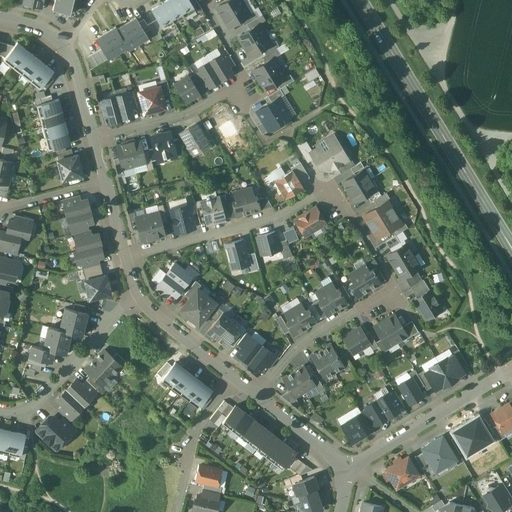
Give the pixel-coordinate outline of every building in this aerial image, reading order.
[(55,0),(53,11),(70,15),(73,0),(55,0)] [(184,16),(174,0),(168,0),(162,4),(174,22),(184,16)] [(174,0),(184,16),(195,10),(188,0),(174,0)] [(202,11),(195,0),(188,0),(195,10),(197,14),(202,11)] [(229,0),(217,8),(223,18),(244,5),(240,0),(229,0)] [(162,4),(152,10),(158,19),(163,29),(174,22),(162,4)] [(244,5),(223,18),(229,28),(241,20),(250,15),(244,5)] [(256,11),(250,15),(241,20),(244,26),(247,24),(259,17),(256,11)] [(259,17),(247,24),(250,30),(259,24),(265,21),(262,15),(259,17)] [(126,25),(138,45),(148,39),(145,33),(139,23),(136,18),(126,25)] [(163,29),(158,19),(152,23),(158,32),(163,29)] [(139,23),(145,33),(150,30),(148,26),(144,20),(139,23)] [(158,32),(152,23),(148,26),(150,30),(157,41),(162,38),(158,32)] [(250,30),(238,37),(244,47),(265,34),(259,24),(250,30)] [(128,48),(129,50),(138,45),(126,25),(117,30),(128,48)] [(196,37),(204,32),(200,26),(192,30),(196,37)] [(105,33),(118,54),(128,48),(117,30),(115,27),(105,33)] [(199,37),(203,42),(216,34),(212,28),(199,37)] [(102,49),(108,59),(118,54),(105,33),(96,39),(102,49)] [(265,34),(244,47),(250,57),(262,50),(271,44),(265,34)] [(271,44),(262,50),(265,55),(276,49),(279,47),(276,41),(271,44)] [(5,58),(3,60),(12,67),(26,50),(17,43),(14,46),(5,58)] [(14,46),(5,44),(2,56),(5,58),(14,46)] [(103,63),(108,59),(102,49),(97,52),(103,63)] [(265,55),(261,58),(264,63),(273,58),(274,58),(280,55),(276,49),(265,55)] [(26,50),(12,67),(21,74),(35,57),(26,50)] [(227,51),(220,55),(229,68),(235,64),(227,51)] [(98,66),(103,63),(97,52),(92,55),(98,66)] [(93,69),(98,66),(92,55),(87,58),(93,69)] [(229,68),(220,55),(209,62),(221,81),(232,74),(229,68)] [(35,57),(21,74),(30,81),(44,64),(35,57)] [(264,63),(252,71),(258,81),(279,68),(274,58),(273,58),(264,63)] [(209,62),(198,69),(199,71),(207,85),(209,88),(221,81),(209,62)] [(44,64),(30,81),(39,88),(42,85),(49,76),(53,71),(44,64)] [(279,68),(258,81),(264,91),(276,83),(285,78),(285,77),(279,68)] [(314,68),(303,73),(306,80),(317,75),(314,68)] [(207,85),(199,71),(194,75),(202,88),(207,85)] [(202,88),(194,75),(189,78),(197,91),(202,88)] [(285,78),(276,83),(280,89),(293,81),(290,75),(285,77),(285,78)] [(49,76),(42,85),(46,89),(54,80),(49,76)] [(189,78),(188,76),(175,84),(186,102),(199,94),(197,91),(189,78)] [(167,80),(157,83),(158,88),(159,87),(162,99),(171,97),(167,80)] [(158,88),(139,93),(145,113),(164,107),(162,99),(159,87),(158,88)] [(280,89),(268,96),(271,102),(279,98),(284,95),(280,89)] [(133,92),(127,93),(131,109),(137,107),(133,92)] [(127,93),(116,97),(122,120),(133,117),(131,109),(127,93)] [(51,95),(34,100),(35,106),(36,105),(53,101),(51,95)] [(116,97),(104,100),(108,115),(110,123),(122,120),(116,97)] [(271,102),(256,112),(262,122),(268,131),(291,117),(279,98),(271,102)] [(53,101),(36,105),(39,117),(61,111),(58,100),(53,101)] [(104,100),(98,101),(102,117),(108,115),(104,100)] [(61,111),(39,117),(42,127),(64,122),(61,111)] [(227,117),(216,124),(218,128),(230,121),(227,117)] [(208,121),(203,124),(207,130),(212,127),(208,121)] [(218,128),(225,140),(237,133),(230,121),(218,128)] [(64,122),(42,127),(45,138),(67,132),(64,122)] [(268,131),(262,122),(256,125),(262,135),(268,131)] [(196,124),(181,133),(189,146),(186,148),(190,154),(192,152),(193,153),(208,144),(202,133),(196,124)] [(216,145),(206,130),(202,133),(208,144),(209,143),(212,148),(216,145)] [(67,132),(45,138),(48,150),(64,145),(70,144),(67,132)] [(169,132),(151,137),(154,149),(157,160),(175,155),(172,141),(169,132)] [(177,139),(172,141),(175,155),(181,154),(177,139)] [(346,160),(334,140),(328,143),(326,139),(317,144),(320,148),(312,153),(314,157),(319,165),(321,164),(324,168),(330,170),(334,167),(335,169),(337,168),(339,166),(338,165),(346,160)] [(139,140),(128,143),(134,167),(145,163),(143,153),(139,140)] [(305,141),(297,146),(301,152),(309,147),(305,141)] [(128,143),(116,146),(119,158),(122,170),(134,167),(128,143)] [(48,150),(47,150),(49,156),(56,154),(66,151),(64,145),(48,150)] [(309,147),(301,152),(307,162),(314,157),(312,153),(309,147)] [(5,154),(12,156),(14,150),(3,148),(2,153),(5,154)] [(154,149),(148,150),(151,161),(157,160),(154,149)] [(66,151),(56,154),(58,160),(73,156),(72,150),(66,151)] [(148,151),(143,153),(145,163),(147,170),(153,169),(151,161),(148,151)] [(12,156),(5,154),(3,160),(13,162),(14,163),(15,157),(12,156)] [(58,160),(57,161),(63,180),(82,175),(77,155),(73,156),(58,160)] [(350,157),(346,160),(338,165),(339,166),(337,168),(341,174),(350,168),(355,165),(350,157)] [(119,158),(113,159),(118,177),(124,176),(122,170),(119,158)] [(0,171),(11,174),(13,162),(3,160),(0,159),(0,171)] [(309,178),(300,162),(291,168),(292,170),(292,169),(301,183),(309,178)] [(355,165),(350,168),(353,173),(363,167),(360,162),(355,165)] [(292,170),(274,181),(285,199),(303,188),(301,183),(292,169),(292,170)] [(363,170),(343,182),(349,192),(369,180),(363,170)] [(0,183),(8,186),(11,174),(0,171),(0,183)] [(369,180),(349,192),(355,202),(376,190),(369,180)] [(0,183),(0,190),(8,192),(9,186),(8,186),(0,183)] [(251,188),(243,190),(249,213),(259,210),(256,199),(254,200),(251,188)] [(249,213),(243,190),(233,192),(236,201),(232,201),(236,217),(249,213)] [(378,191),(368,197),(371,202),(374,200),(381,196),(378,191)] [(381,196),(374,200),(378,206),(387,200),(388,201),(390,199),(386,193),(381,196)] [(79,195),(62,200),(64,206),(81,201),(79,195)] [(192,195),(186,197),(188,205),(189,204),(191,214),(197,212),(196,210),(192,195)] [(219,196),(200,201),(202,208),(206,222),(206,225),(225,220),(220,201),(219,196)] [(266,197),(256,199),(259,210),(272,207),(266,197)] [(81,201),(64,206),(67,217),(90,211),(87,199),(81,201)] [(378,206),(362,215),(376,239),(392,230),(401,224),(401,223),(388,201),(387,200),(378,206)] [(232,201),(227,203),(230,218),(236,217),(232,201)] [(188,205),(170,209),(176,232),(195,228),(191,214),(189,204),(188,205)] [(163,205),(157,206),(158,212),(162,224),(167,222),(163,205)] [(202,208),(196,210),(197,212),(200,223),(206,222),(202,208)] [(316,209),(295,221),(304,235),(324,222),(316,209)] [(90,211),(67,217),(70,229),(87,224),(93,223),(90,211)] [(134,212),(128,214),(132,231),(138,230),(135,218),(134,212)] [(158,212),(147,215),(153,239),(165,236),(162,224),(158,212)] [(32,219),(15,215),(14,221),(31,225),(32,219)] [(135,218),(138,230),(142,242),(153,239),(147,215),(135,218)] [(14,221),(9,220),(6,232),(20,236),(28,238),(31,225),(14,221)] [(404,222),(401,223),(401,224),(392,230),(395,235),(408,228),(404,222)] [(87,224),(70,229),(71,235),(73,234),(89,230),(87,224)] [(293,228),(283,233),(285,238),(287,243),(298,239),(293,228)] [(89,230),(73,234),(75,240),(92,235),(91,229),(89,230)] [(20,236),(6,232),(0,230),(0,244),(17,248),(20,236)] [(274,232),(257,236),(262,255),(267,253),(267,254),(270,256),(273,255),(274,252),(281,250),(279,242),(277,243),(274,232)] [(92,235),(75,240),(78,251),(100,245),(100,246),(101,246),(98,234),(92,235)] [(395,235),(385,242),(389,248),(400,242),(395,235)] [(231,268),(249,264),(247,256),(243,240),(225,245),(231,268)] [(286,240),(279,242),(281,250),(283,259),(293,256),(286,240)] [(405,243),(386,255),(393,267),(413,255),(405,243)] [(17,248),(0,244),(0,250),(16,254),(17,248)] [(100,245),(78,251),(74,252),(77,264),(81,263),(98,258),(103,257),(100,246),(100,245)] [(247,256),(249,264),(251,270),(259,269),(255,254),(247,256)] [(413,255),(393,267),(401,279),(404,277),(416,270),(420,267),(413,255)] [(10,260),(0,257),(0,277),(6,279),(14,281),(17,268),(9,266),(10,260)] [(98,258),(81,263),(83,269),(100,264),(98,258)] [(184,271),(174,263),(166,274),(183,287),(191,276),(184,271)] [(100,264),(83,269),(86,280),(103,276),(100,264)] [(380,283),(372,270),(369,272),(364,265),(356,270),(369,290),(380,283)] [(198,273),(188,266),(184,271),(191,276),(194,279),(198,273)] [(385,280),(377,267),(372,270),(380,283),(385,280)] [(369,290),(356,270),(348,274),(353,282),(349,284),(357,297),(369,290)] [(416,270),(404,277),(410,287),(422,280),(416,270)] [(440,272),(432,274),(434,281),(442,279),(440,272)] [(183,287),(166,274),(159,283),(171,293),(176,296),(183,287)] [(86,280),(83,281),(89,301),(110,295),(105,275),(103,276),(86,280)] [(422,280),(410,287),(417,298),(429,290),(423,279),(422,280)] [(195,281),(184,295),(189,298),(197,288),(197,289),(201,285),(195,281)] [(226,281),(223,287),(230,291),(233,285),(226,281)] [(171,293),(159,283),(155,288),(167,298),(171,293)] [(335,290),(331,283),(324,287),(337,309),(347,303),(345,300),(337,288),(335,290)] [(4,285),(0,284),(0,290),(7,292),(12,293),(13,287),(4,285)] [(350,297),(343,285),(337,288),(345,300),(350,297)] [(337,309),(324,287),(316,292),(320,299),(318,300),(327,315),(337,309)] [(189,298),(180,310),(190,318),(207,296),(197,289),(197,288),(189,298)] [(441,309),(429,290),(417,298),(413,300),(425,319),(429,316),(430,318),(432,318),(437,316),(437,313),(437,311),(441,309)] [(207,296),(190,318),(198,325),(215,302),(207,296)] [(327,315),(318,300),(313,303),(322,318),(327,315)] [(308,309),(305,311),(300,304),(292,308),(305,329),(316,322),(308,309)] [(75,305),(73,310),(84,313),(85,307),(75,305)] [(85,325),(88,314),(84,313),(73,310),(65,308),(63,319),(85,325)] [(305,329),(292,308),(284,313),(289,321),(286,322),(294,335),(305,329)] [(222,313),(208,332),(217,339),(231,320),(222,313)] [(401,327),(394,315),(384,321),(397,342),(406,336),(407,336),(401,327)] [(290,331),(280,316),(275,319),(284,334),(290,331)] [(231,320),(217,339),(226,346),(228,343),(237,332),(235,331),(240,324),(232,318),(231,320)] [(82,335),(85,325),(63,319),(60,329),(71,332),(82,335)] [(397,342),(384,321),(374,327),(381,339),(387,348),(397,342)] [(411,321),(401,327),(407,336),(406,336),(408,338),(418,332),(411,321)] [(246,329),(240,324),(235,331),(237,332),(241,336),(246,329)] [(68,343),(71,332),(60,329),(49,327),(46,338),(68,343)] [(364,334),(359,327),(343,337),(348,346),(347,350),(356,352),(357,352),(361,353),(362,349),(362,348),(369,344),(364,334)] [(369,331),(364,334),(369,344),(372,350),(378,347),(375,342),(369,331)] [(237,332),(228,343),(233,347),(241,336),(237,332)] [(245,333),(237,344),(242,348),(250,337),(245,333)] [(262,345),(251,337),(250,337),(242,348),(237,354),(248,363),(262,345)] [(66,354),(68,343),(46,338),(43,348),(54,351),(66,354)] [(381,339),(375,342),(378,347),(382,353),(388,350),(387,348),(381,339)] [(262,345),(248,363),(259,372),(264,365),(272,354),(273,354),(262,345)] [(339,359),(330,345),(321,351),(334,372),(343,367),(339,359)] [(51,362),(54,351),(43,348),(32,346),(29,357),(51,362)] [(468,365),(459,349),(452,354),(453,355),(457,361),(459,363),(460,366),(462,369),(468,365)] [(113,358),(104,350),(94,360),(112,376),(121,366),(113,358)] [(334,372),(321,351),(311,356),(324,378),(334,372)] [(128,364),(117,353),(113,358),(121,366),(122,367),(125,367),(128,364)] [(272,354),(264,365),(269,369),(277,358),(272,354)] [(457,361),(453,355),(447,359),(446,357),(438,362),(450,382),(457,378),(456,377),(464,372),(462,369),(460,366),(459,363),(457,361)] [(344,356),(339,359),(343,367),(345,370),(350,367),(344,356)] [(29,357),(27,363),(45,367),(46,361),(29,357)] [(112,376),(94,360),(85,370),(102,386),(102,387),(112,376)] [(167,362),(157,373),(161,377),(171,366),(167,362)] [(175,362),(161,380),(170,387),(184,369),(175,362)] [(450,382),(438,362),(430,367),(431,369),(425,372),(424,373),(428,378),(429,381),(431,383),(433,386),(435,390),(442,385),(443,386),(450,382)] [(35,371),(40,372),(41,366),(31,364),(29,370),(35,371)] [(310,377),(303,366),(293,372),(304,391),(314,385),(315,385),(310,377)] [(29,370),(24,368),(23,374),(34,377),(35,371),(29,370)] [(184,369),(170,387),(179,393),(193,376),(184,369)] [(417,374),(415,370),(408,374),(410,377),(411,377),(418,389),(424,385),(417,374)] [(424,370),(417,374),(424,385),(427,390),(433,386),(431,383),(429,381),(428,378),(424,373),(425,372),(424,370)] [(304,391),(293,372),(283,378),(290,390),(294,398),(295,397),(304,391)] [(324,389),(315,374),(310,377),(315,385),(314,385),(318,392),(324,389)] [(102,386),(90,375),(86,379),(87,380),(97,390),(102,386)] [(193,376),(179,393),(188,400),(201,383),(193,376)] [(410,377),(398,385),(409,404),(423,396),(418,389),(411,377),(410,377)] [(82,385),(76,379),(66,389),(83,406),(92,396),(93,396),(82,385)] [(87,380),(86,380),(82,385),(93,396),(92,396),(93,397),(98,391),(97,390),(87,380)] [(201,383),(188,400),(197,407),(207,395),(211,390),(201,383)] [(83,406),(66,389),(57,400),(62,405),(74,416),(74,415),(83,406)] [(290,390),(280,396),(295,407),(299,404),(295,397),(294,398),(290,390)] [(403,405),(395,391),(389,394),(398,408),(403,405)] [(389,394),(388,392),(376,399),(387,417),(399,410),(389,394)] [(211,399),(207,395),(198,406),(203,410),(211,399)] [(376,399),(364,406),(365,409),(374,422),(375,425),(387,417),(376,399)] [(224,400),(217,410),(221,413),(229,404),(224,400)] [(511,401),(501,407),(511,424),(511,401)] [(74,416),(62,405),(57,410),(70,422),(75,416),(74,415),(74,416)] [(235,405),(222,422),(230,429),(244,412),(235,405)] [(511,427),(511,424),(501,407),(491,413),(498,425),(503,433),(503,432),(511,427)] [(374,422),(365,409),(360,412),(362,414),(369,425),(374,422)] [(239,436),(252,418),(244,412),(230,429),(239,436)] [(318,423),(322,419),(315,412),(311,416),(318,423)] [(362,414),(356,418),(364,431),(370,428),(369,425),(362,414)] [(356,418),(355,416),(341,424),(351,442),(366,434),(364,431),(356,418)] [(52,417),(47,422),(45,420),(36,430),(44,437),(44,440),(47,443),(50,443),(56,449),(69,435),(66,433),(67,432),(57,423),(52,417)] [(75,429),(62,418),(57,423),(67,432),(66,433),(69,435),(75,429)] [(261,425),(252,418),(239,436),(248,442),(261,425)] [(477,418),(465,425),(478,447),(490,440),(488,436),(479,422),(477,418)] [(479,422),(488,436),(493,433),(485,419),(479,422)] [(269,432),(261,425),(248,442),(256,449),(269,432)] [(466,453),(478,447),(465,425),(453,432),(456,436),(465,450),(466,453)] [(498,425),(491,429),(498,441),(506,437),(503,432),(503,433),(498,425)] [(13,432),(2,429),(0,438),(0,450),(8,453),(13,432)] [(25,434),(13,432),(8,453),(20,456),(22,446),(25,434)] [(269,432),(256,449),(264,455),(278,438),(269,432)] [(442,436),(422,448),(424,451),(433,467),(436,472),(447,466),(446,464),(455,458),(442,436)] [(459,454),(465,450),(456,436),(451,440),(459,454)] [(286,445),(278,438),(264,455),(273,462),(286,445)] [(286,445),(273,462),(282,469),(295,452),(286,445)] [(28,447),(22,446),(20,456),(19,459),(24,461),(28,447)] [(433,467),(424,451),(415,457),(424,472),(433,467)] [(407,457),(386,469),(396,487),(418,474),(407,457)] [(297,458),(290,468),(295,471),(302,462),(297,458)] [(302,462),(295,471),(299,475),(307,465),(302,462)] [(221,470),(199,465),(195,480),(204,482),(218,486),(221,470)] [(307,465),(299,475),(313,470),(307,465)] [(314,476),(292,484),(296,495),(318,487),(314,476)] [(218,486),(204,482),(202,488),(202,489),(220,493),(221,487),(218,486)] [(511,498),(503,483),(498,486),(507,502),(511,498)] [(507,502),(498,486),(495,488),(488,486),(486,493),(483,495),(488,503),(487,507),(491,508),(493,511),(496,511),(509,505),(507,502)] [(220,493),(202,489),(201,495),(218,499),(220,493)] [(315,489),(296,495),(299,503),(298,509),(312,511),(315,511),(318,499),(315,489)] [(201,495),(198,494),(196,502),(194,502),(192,510),(199,511),(215,511),(218,499),(201,495)] [(441,500),(431,506),(435,511),(438,509),(444,505),(441,500)] [(380,511),(382,506),(363,502),(360,511),(380,511)] [(460,511),(462,505),(449,502),(444,505),(438,509),(439,511),(460,511)]
